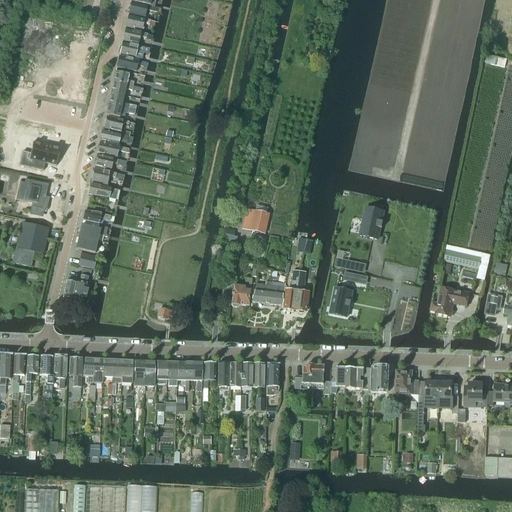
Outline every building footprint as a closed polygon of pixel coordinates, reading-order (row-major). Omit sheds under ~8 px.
[(130,3),(128,14),(144,18),(146,11),(160,14),(161,10),(130,3)] [(127,17),(125,28),(141,31),(143,25),(148,26),(154,27),(155,23),(149,22),(127,17)] [(125,30),(122,42),(138,45),(139,39),(150,41),(151,41),(152,37),(125,30)] [(121,44),(119,55),(135,59),(136,52),(147,54),(150,54),(150,50),(121,44)] [(116,68),(135,73),(136,66),(144,68),(145,63),(119,58),(117,66),(116,68)] [(115,73),(113,83),(133,87),(134,83),(127,82),(128,76),(115,73)] [(113,83),(111,93),(123,96),(125,90),(132,92),(133,87),(113,83)] [(110,95),(108,106),(134,112),(135,107),(122,104),(123,98),(123,96),(111,93),(110,95)] [(108,106),(106,116),(109,116),(124,120),(125,114),(133,115),(134,112),(108,106)] [(105,120),(103,127),(104,127),(104,130),(120,133),(122,125),(128,126),(128,123),(108,119),(106,118),(106,119),(106,121),(105,120)] [(100,141),(117,145),(118,142),(126,144),(127,137),(122,136),(119,135),(103,132),(102,132),(100,139),(100,141)] [(22,153),(19,167),(43,172),(45,164),(55,167),(56,167),(60,149),(59,149),(59,150),(33,144),(33,143),(30,154),(22,153)] [(97,154),(116,158),(117,152),(118,148),(99,143),(98,152),(97,154)] [(94,167),(94,168),(110,171),(112,162),(114,163),(114,165),(122,167),(124,162),(117,161),(97,156),(95,165),(94,167)] [(93,173),(91,183),(106,186),(108,177),(114,179),(115,175),(94,170),(93,171),(93,173)] [(20,185),(18,194),(28,196),(27,202),(33,204),(30,215),(41,217),(43,211),(45,211),(47,200),(44,199),(42,199),(43,196),(44,196),(47,185),(25,180),(24,186),(20,185)] [(90,185),(88,195),(113,201),(116,201),(116,200),(118,192),(116,191),(90,185)] [(366,209),(360,237),(378,241),(384,213),(366,209)] [(269,216),(262,214),(246,210),(242,230),(264,235),(269,216)] [(83,221),(82,222),(98,225),(99,220),(109,222),(113,223),(114,218),(86,212),(85,212),(83,218),(83,221)] [(15,249),(12,264),(30,268),(34,253),(42,254),(48,229),(22,223),(17,249),(15,249)] [(80,232),(79,238),(97,242),(99,234),(105,236),(106,229),(98,227),(98,230),(81,226),(81,227),(82,227),(81,231),(80,232)] [(227,229),(224,241),(234,243),(235,237),(232,236),(234,230),(227,229)] [(76,250),(94,254),(97,242),(79,238),(77,245),(76,250)] [(446,251),(443,263),(479,271),(481,259),(464,255),(446,251)] [(94,270),(96,257),(81,254),(78,267),(94,270)] [(336,260),(335,268),(358,273),(360,265),(336,260)] [(286,290),(283,310),(285,313),(289,313),(292,311),(294,312),(299,272),(293,272),(291,289),(292,289),(292,291),(286,290)] [(299,272),(294,312),(296,312),(298,315),(302,315),(304,313),(305,313),(307,293),(301,292),(301,290),(303,288),(305,273),(299,272)] [(345,273),(343,281),(355,284),(357,276),(345,273)] [(61,298),(61,299),(62,299),(63,302),(67,303),(68,302),(70,301),(79,303),(81,301),(82,302),(82,300),(83,297),(86,298),(86,297),(87,291),(88,291),(88,290),(85,289),(87,277),(81,276),(79,282),(75,281),(75,279),(67,276),(65,282),(65,283),(65,284),(63,291),(63,292),(62,298),(61,298)] [(240,306),(248,307),(251,280),(245,279),(244,284),(246,285),(246,288),(233,287),(232,293),(231,297),(232,297),(231,305),(233,308),(237,309),(239,306),(240,306)] [(251,302),(266,304),(268,286),(254,284),(251,302)] [(268,286),(266,304),(281,306),(283,288),(276,287),(268,286)] [(431,302),(429,312),(431,312),(436,313),(436,314),(450,317),(453,304),(467,307),(469,295),(455,292),(455,291),(441,288),(438,304),(433,303),(431,302)] [(335,289),(330,315),(347,318),(349,308),(350,308),(349,308),(350,302),(351,303),(351,302),(350,302),(352,293),(335,289)] [(499,308),(501,297),(489,295),(485,315),(494,317),(496,307),(499,308)] [(159,313),(158,313),(159,314),(158,318),(166,320),(166,318),(169,319),(170,312),(160,309),(159,313)] [(1,355),(0,372),(0,394),(5,395),(5,380),(11,380),(12,356),(1,355)] [(14,356),(12,381),(12,384),(12,394),(18,394),(18,384),(17,384),(17,381),(18,381),(18,376),(24,377),(25,357),(14,356)] [(27,357),(25,396),(24,402),(28,403),(29,396),(30,384),(32,384),(33,375),(37,376),(37,357),(27,357)] [(47,377),(46,385),(45,385),(45,394),(46,394),(46,401),(52,401),(53,379),(53,376),(51,376),(51,358),(40,357),(39,376),(47,377)] [(53,376),(53,379),(59,379),(59,389),(64,389),(65,380),(66,359),(54,358),(53,376)] [(73,388),(76,388),(75,398),(79,398),(80,388),(82,359),(69,359),(68,377),(73,377),(73,388)] [(87,384),(92,384),(93,360),(83,360),(82,377),(88,378),(87,384)] [(93,360),(92,384),(97,384),(101,385),(102,378),(103,361),(93,360)] [(103,361),(102,378),(112,379),(113,361),(103,361)] [(113,361),(112,379),(112,385),(111,396),(115,396),(115,385),(116,385),(116,384),(121,384),(122,361),(113,361)] [(122,361),(121,384),(131,384),(132,362),(122,361)] [(140,386),(143,386),(144,362),(134,362),(133,379),(141,379),(140,386)] [(143,386),(143,388),(153,388),(154,380),(155,363),(144,362),(143,386)] [(156,363),(156,381),(156,385),(166,385),(166,381),(167,363),(156,363)] [(167,363),(166,381),(168,381),(168,387),(176,387),(176,381),(177,363),(169,363),(167,363)] [(177,363),(176,381),(181,382),(181,387),(184,387),(184,393),(185,364),(177,363)] [(313,395),(313,385),(324,386),(323,396),(331,396),(331,394),(332,384),(324,383),(324,367),(315,366),(313,364),(309,363),(307,366),(307,370),(304,370),(304,378),(295,377),(295,391),(301,391),(300,395),(313,395)] [(185,364),(184,393),(188,393),(188,386),(188,382),(192,382),(193,364),(185,364)] [(193,364),(192,382),(197,382),(197,388),(197,393),(201,393),(201,388),(202,364),(193,364)] [(203,364),(203,390),(202,402),(207,402),(207,382),(215,382),(215,364),(203,364)] [(217,388),(229,388),(230,364),(218,364),(217,388)] [(230,364),(229,388),(241,388),(241,365),(230,364)] [(241,365),(241,388),(252,389),(253,365),(241,365)] [(253,365),(252,389),(264,389),(264,365),(253,365)] [(266,365),(266,397),(272,397),(274,396),(276,395),(278,392),(278,390),(278,388),(278,365),(266,365)] [(346,389),(346,390),(368,391),(368,396),(371,396),(371,385),(371,371),(361,371),(361,370),(356,370),(354,368),(349,368),(347,369),(346,389)] [(332,383),(332,384),(331,394),(336,395),(338,388),(346,389),(347,369),(347,370),(335,370),(335,369),(334,369),(334,380),(332,383)] [(373,385),(371,385),(371,396),(374,396),(375,393),(379,393),(379,392),(387,392),(387,394),(394,394),(395,381),(387,381),(387,369),(378,369),(378,371),(373,371),(373,385)] [(396,394),(411,395),(411,382),(412,382),(412,373),(410,373),(409,371),(404,371),(403,372),(397,372),(396,382),(396,394)] [(418,417),(418,425),(423,425),(424,413),(424,409),(438,410),(439,383),(434,383),(434,381),(429,381),(429,383),(427,383),(426,398),(424,398),(424,396),(419,396),(418,404),(418,413),(418,417)] [(439,383),(438,410),(452,410),(453,399),(451,399),(451,384),(449,383),(449,382),(444,381),(444,383),(439,383)] [(411,382),(411,395),(419,395),(419,382),(412,382),(411,382)] [(487,405),(488,392),(488,390),(482,390),(482,384),(469,384),(469,391),(465,391),(464,408),(475,408),(475,403),(482,403),(487,403),(487,405)] [(488,392),(487,405),(493,406),(493,402),(510,403),(509,405),(511,405),(511,386),(494,385),(494,392),(488,392)] [(255,399),(254,413),(263,413),(263,399),(255,399)] [(176,404),(165,404),(165,414),(176,414),(176,404)] [(176,413),(184,413),(184,404),(176,404),(176,413)] [(0,426),(0,439),(9,440),(9,427),(0,426)] [(202,445),(211,445),(211,437),(202,437),(202,445)] [(290,444),(289,461),(298,462),(299,444),(290,444)] [(334,452),(334,463),(343,463),(343,453),(334,452)] [(367,470),(367,456),(357,456),(357,470),(367,470)] [(511,459),(498,459),(498,476),(497,478),(511,478),(511,459)] [(74,486),(72,511),(83,511),(85,487),(74,486)] [(26,490),(25,511),(56,511),(57,491),(26,490)]
